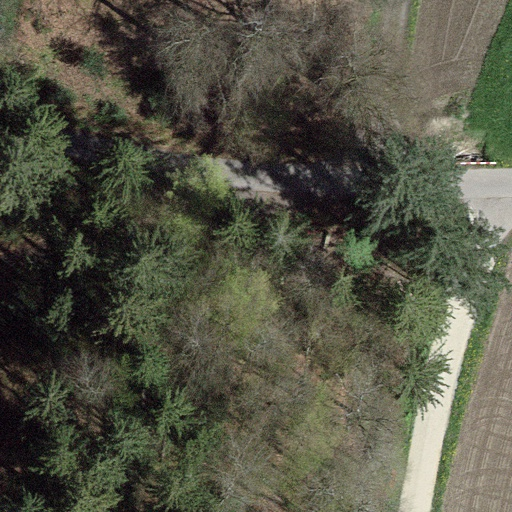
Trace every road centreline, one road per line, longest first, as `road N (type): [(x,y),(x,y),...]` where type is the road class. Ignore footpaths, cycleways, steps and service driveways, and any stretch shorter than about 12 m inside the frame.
road 1 (track): [(0,265),(327,178),(391,0)]
road 2 (unclassified): [(511,197),(327,178),(0,124)]
road 3 (track): [(424,511),(500,197)]
